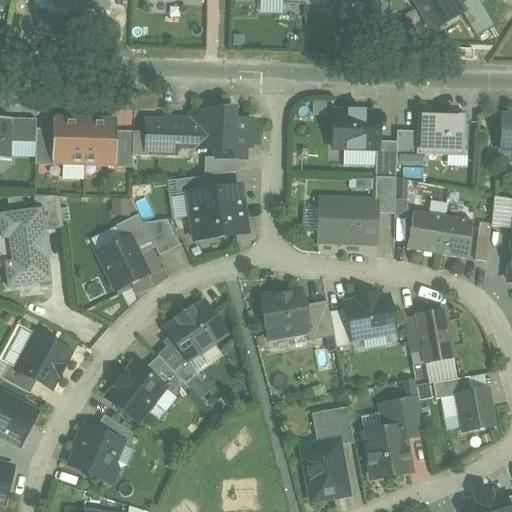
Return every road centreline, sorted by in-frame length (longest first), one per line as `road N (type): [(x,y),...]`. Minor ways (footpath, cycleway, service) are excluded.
road 1 (residential): [(275,263),(182,286),(129,322),(66,401),(43,448),(30,511)]
road 2 (residential): [(511,375),(495,324),(455,289),(365,267),(275,263)]
road 3 (residential): [(280,75),(0,69)]
road 4 (residential): [(511,81),(280,75)]
road 5 (residential): [(280,75),(275,263)]
road 6 (residential): [(386,511),(511,449)]
